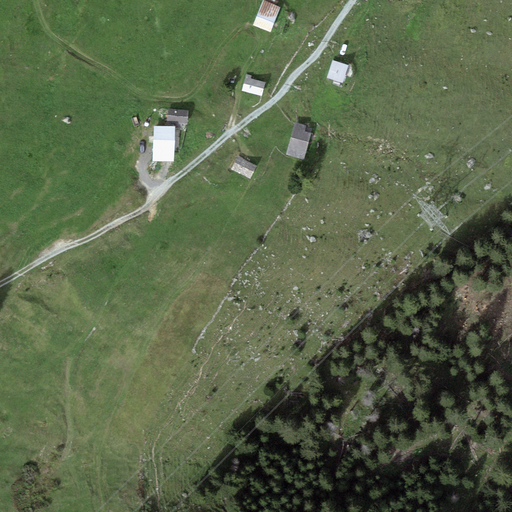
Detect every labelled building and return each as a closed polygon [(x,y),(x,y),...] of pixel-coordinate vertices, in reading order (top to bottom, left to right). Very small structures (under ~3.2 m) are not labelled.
[(283,10),(265,3),(255,27),(274,34),(283,10)] [(345,87),(349,68),(331,65),(328,84),(345,87)] [(254,78),(248,77),(243,93),(264,99),(268,85),(253,81),(254,78)] [(191,113),(171,111),(170,123),(189,125),(191,113)] [(308,128),(295,124),(286,157),(306,162),(313,137),(306,135),(308,128)] [(177,130),(157,129),(155,155),(176,156),(177,130)] [(259,168),(240,158),(233,170),(252,180),(259,168)] [(161,179),(152,188),(157,193),(166,185),(161,179)]
